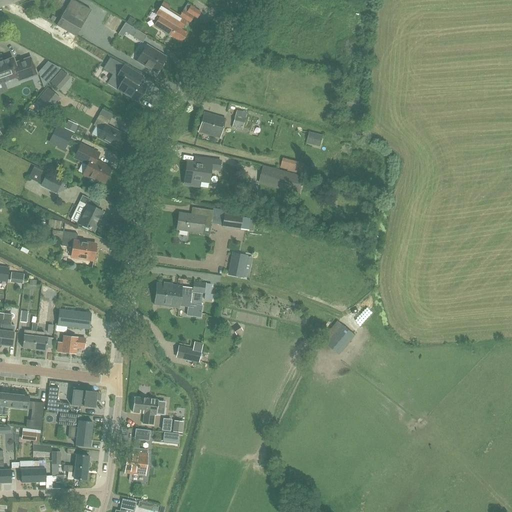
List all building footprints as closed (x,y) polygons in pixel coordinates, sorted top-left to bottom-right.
[(90,12),(70,1),(65,10),(84,21),(85,21),(90,12)] [(187,12),(191,5),(187,3),(180,15),(169,9),(171,6),(163,1),(155,14),(161,18),(156,26),(182,43),(188,33),(181,29),(184,24),(181,22),(183,19),(188,21),(192,15),(187,12)] [(76,37),(85,21),(84,21),(65,10),(56,25),(76,37)] [(136,21),(130,17),(126,22),(132,26),(136,21)] [(147,36),(125,22),(117,34),(122,37),(125,32),(142,43),(147,36)] [(156,73),(166,57),(147,45),(137,61),(156,73)] [(19,81),(37,74),(31,57),(15,63),(13,58),(0,62),(0,82),(17,77),(19,81)] [(140,96),(142,97),(146,90),(144,89),(145,88),(138,83),(142,77),(124,66),(112,59),(108,66),(119,73),(117,77),(122,80),(117,89),(137,101),(140,96)] [(44,87),(60,68),(48,62),(38,72),(44,87)] [(62,69),(56,75),(62,81),(68,74),(62,69)] [(61,97),(50,88),(43,97),(53,106),(61,97)] [(246,113),(236,110),(233,123),(243,125),(246,113)] [(219,138),(225,119),(204,112),(198,132),(219,138)] [(110,120),(99,114),(97,117),(93,125),(102,130),(98,137),(116,148),(123,134),(107,126),(110,120)] [(76,127),(67,123),(65,128),(74,133),(76,127)] [(71,133),(56,126),(53,133),(68,139),(71,133)] [(324,135),(310,131),(306,142),(320,146),(324,135)] [(105,182),(112,168),(96,161),(99,153),(80,144),(74,158),(87,164),(83,174),(98,181),(99,179),(105,182)] [(219,170),(221,161),(200,158),(199,164),(187,162),(184,184),(199,187),(200,180),(208,181),(210,169),(219,170)] [(304,164),(283,158),(280,168),(287,170),(301,174),(304,164)] [(34,166),(28,178),(40,184),(46,172),(34,166)] [(263,166),(259,183),(300,194),(304,177),(263,166)] [(47,171),(46,172),(40,184),(40,186),(56,194),(63,179),(47,171)] [(94,231),(103,212),(87,204),(78,223),(94,231)] [(203,226),(210,227),(212,210),(203,209),(202,216),(178,213),(176,229),(202,233),(203,226)] [(222,225),(222,227),(240,229),(241,229),(248,230),(253,231),(254,220),(249,220),(250,218),(242,217),(242,215),(224,212),(222,222),(222,225)] [(93,260),(95,244),(76,241),(77,233),(63,231),(61,246),(73,247),(71,256),(93,260)] [(243,278),(247,256),(232,252),(227,275),(243,278)] [(0,266),(0,274),(8,275),(9,268),(0,266)] [(210,294),(212,283),(193,281),(192,288),(192,292),(202,293),(205,293),(204,299),(212,300),(213,294),(210,294)] [(158,283),(157,294),(182,297),(182,296),(191,297),(192,292),(192,288),(183,286),(174,285),(174,283),(165,282),(165,284),(158,283)] [(53,302),(55,289),(48,289),(46,301),(53,302)] [(201,317),(202,305),(201,305),(202,293),(192,292),(191,297),(190,304),(191,305),(190,316),(201,317)] [(191,297),(182,296),(182,297),(157,294),(156,305),(181,308),(181,306),(190,307),(191,305),(190,304),(191,297)] [(59,309),(57,326),(89,330),(91,313),(59,309)] [(27,323),(28,312),(21,311),(20,322),(27,323)] [(3,313),(3,320),(0,343),(0,344),(12,346),(14,332),(7,332),(8,325),(11,326),(12,314),(3,313)] [(53,326),(54,326),(55,319),(51,319),(51,325),(48,324),(47,333),(52,334),(53,326)] [(338,320),(322,339),(326,343),(326,344),(339,355),(355,335),(338,320)] [(32,323),(31,331),(24,330),(23,341),(22,348),(34,349),(36,331),(37,331),(37,323),(32,323)] [(241,335),(248,331),(245,326),(238,330),(241,335)] [(53,339),(44,338),(44,332),(37,331),(36,331),(34,349),(46,350),(46,348),(52,348),(53,339)] [(84,348),(85,339),(64,336),(63,343),(58,343),(57,352),(75,354),(75,347),(84,348)] [(178,346),(175,357),(199,363),(202,352),(178,346)] [(48,386),(46,410),(60,412),(68,413),(70,403),(57,401),(58,387),(48,386)] [(73,390),(71,405),(94,408),(96,392),(73,390)] [(0,405),(8,407),(10,394),(0,392),(0,405)] [(10,394),(8,407),(31,409),(30,419),(42,421),(43,403),(28,402),(29,396),(22,395),(11,394),(10,394)] [(135,397),(133,412),(145,414),(143,424),(153,425),(155,414),(156,415),(164,416),(165,409),(157,408),(158,401),(158,400),(135,397)] [(68,413),(60,412),(59,419),(70,421),(68,439),(76,440),(76,445),(90,447),(92,422),(81,421),(81,414),(68,413)] [(170,431),(171,420),(164,419),(162,430),(170,431)] [(183,421),(174,420),(173,431),(181,432),(183,421)] [(37,433),(23,431),(22,439),(35,441),(37,441),(37,433)] [(136,431),(135,438),(148,440),(149,433),(136,431)] [(169,433),(167,441),(179,442),(180,435),(169,433)] [(133,447),(132,453),(128,452),(125,472),(146,475),(148,454),(147,454),(148,449),(133,447)] [(3,451),(0,450),(0,482),(11,482),(10,470),(3,470),(3,460),(3,451)] [(90,462),(88,462),(89,456),(76,454),(75,466),(75,467),(87,468),(89,468),(90,467),(91,463),(90,462)] [(38,469),(38,461),(32,461),(33,469),(33,482),(46,482),(45,469),(38,469)] [(88,474),(86,474),(87,468),(75,467),(75,466),(64,465),(63,471),(67,471),(67,472),(68,472),(67,478),(73,478),(80,479),(80,481),(87,481),(88,480),(89,475),(88,474)] [(33,469),(20,470),(21,482),(33,482),(33,469)] [(116,511),(134,511),(136,502),(122,499),(119,511),(116,511)] [(139,501),(137,508),(152,511),(154,505),(139,501)]
